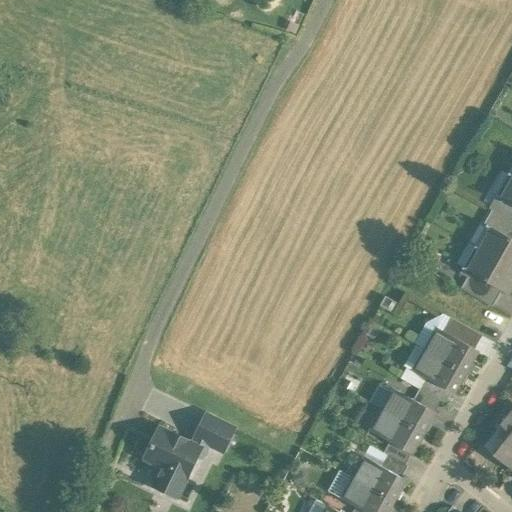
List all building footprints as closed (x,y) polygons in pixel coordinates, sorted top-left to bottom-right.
[(511,176),(508,175),(496,196),(511,205),(511,176)] [(511,239),(506,236),(487,225),(474,248),(511,268),(511,239)] [(511,288),(511,268),(474,248),(463,269),(480,279),(501,291),(508,295),(511,288)] [(501,291),(480,279),(474,289),(495,301),(501,291)] [(397,304),(384,297),(379,306),(392,313),(397,304)] [(482,337),(451,319),(443,333),(474,351),(482,337)] [(443,333),(435,329),(423,350),(465,374),(477,353),(474,351),(443,333)] [(465,374),(423,350),(411,372),(449,393),(453,395),(465,374)] [(449,393),(427,381),(421,391),(441,402),(443,403),(449,393)] [(413,401),(392,390),(381,410),(423,434),(434,413),(413,401)] [(421,391),(419,390),(413,401),(434,413),(441,402),(421,391)] [(423,434),(381,410),(369,431),(389,443),(411,455),(423,434)] [(511,411),(501,426),(511,434),(495,456),(511,469),(511,411)] [(235,429),(205,415),(194,439),(208,446),(223,453),(235,429)] [(191,444),(159,429),(144,460),(156,465),(160,464),(161,468),(162,468),(153,487),(177,498),(196,459),(201,461),(208,446),(194,439),(191,444)] [(411,455),(389,443),(383,454),(385,455),(405,466),(411,455)] [(405,466),(385,455),(379,466),(400,478),(406,467),(405,466)] [(379,466),(363,457),(352,478),(394,502),(405,481),(400,478),(379,466)] [(387,511),(394,502),(352,478),(340,500),(355,508),(361,511),(387,511)]
